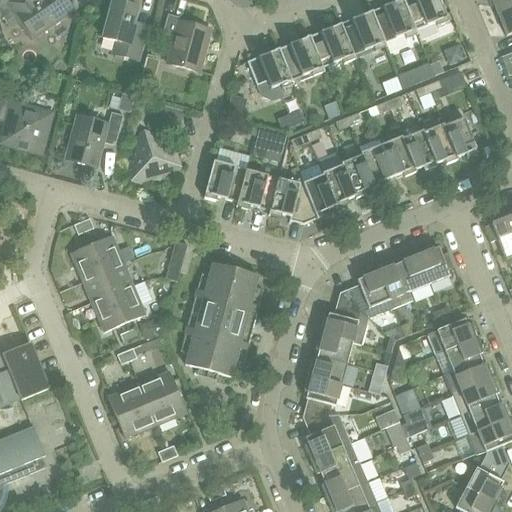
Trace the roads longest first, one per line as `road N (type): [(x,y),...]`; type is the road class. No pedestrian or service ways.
road 1 (residential): [(54,191),(31,275),(126,500)]
road 2 (residential): [(186,225),(233,29)]
road 3 (residential): [(268,440),(265,418),(309,259)]
road 4 (residential): [(511,357),(448,205)]
road 5 (residential): [(268,440),(126,500)]
road 6 (residential): [(309,259),(448,205)]
road 7 (residential): [(186,225),(54,191)]
road 8 (residential): [(309,259),(186,225)]
road 9 (residential): [(511,114),(464,0)]
